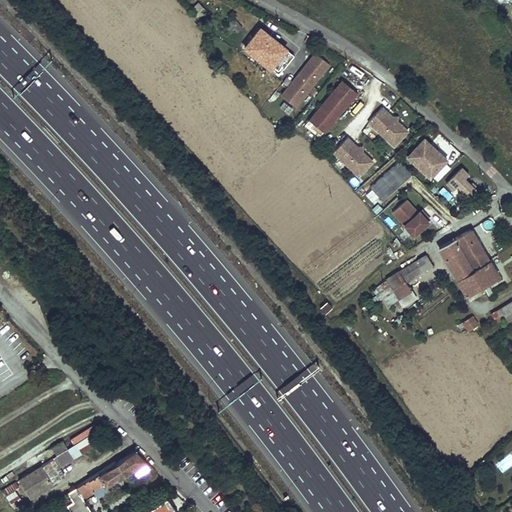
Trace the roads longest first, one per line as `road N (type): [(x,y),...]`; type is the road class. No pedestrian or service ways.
road 1 (motorway): [(390,511),(163,218),(0,56)]
road 2 (motorway): [(56,172),(339,511)]
road 3 (residential): [(262,0),(381,71),(511,192)]
road 4 (unclassified): [(0,290),(211,511)]
road 5 (unknown): [(419,247),(467,303),(484,303),(511,286)]
